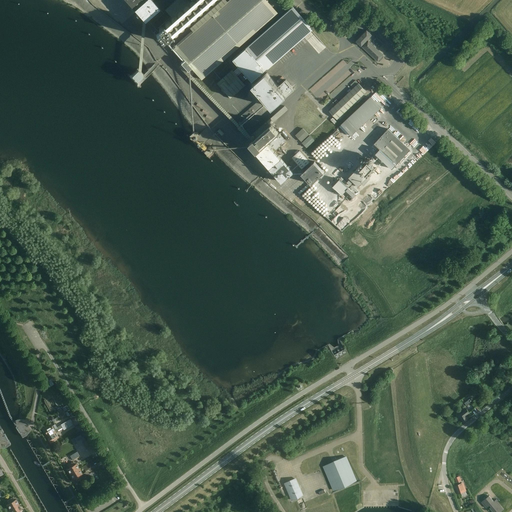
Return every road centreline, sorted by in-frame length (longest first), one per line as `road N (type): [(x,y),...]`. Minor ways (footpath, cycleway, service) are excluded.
road 1 (primary): [(156,511),(259,434),(474,295)]
road 2 (unclassified): [(138,511),(330,375)]
road 3 (unclassified): [(467,288),(330,375)]
road 4 (unclassified): [(511,194),(393,86)]
road 5 (tertiary): [(456,511),(445,482),(447,447),(511,388)]
